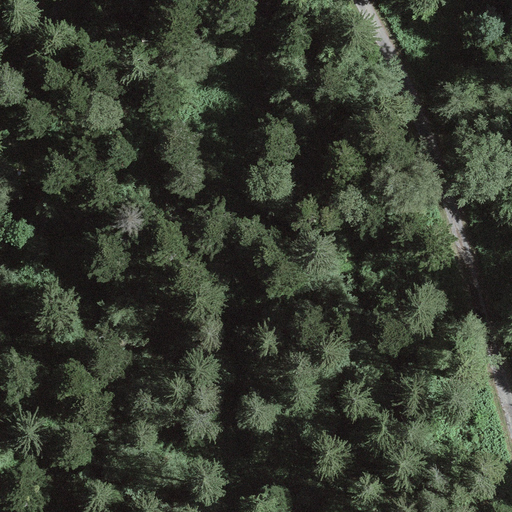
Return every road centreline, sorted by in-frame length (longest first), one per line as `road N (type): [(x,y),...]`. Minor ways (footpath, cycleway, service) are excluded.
road 1 (track): [(511,385),(468,212),(366,0)]
road 2 (track): [(106,0),(75,37),(0,95)]
